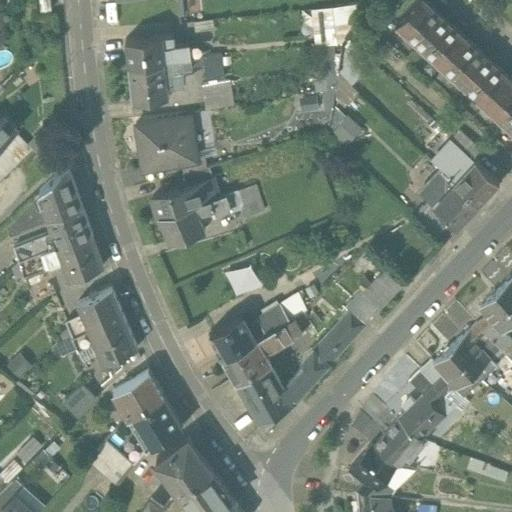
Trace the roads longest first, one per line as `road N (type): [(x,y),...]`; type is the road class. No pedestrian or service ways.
road 1 (residential): [(76,0),(93,141),(139,295),(172,363),(257,480)]
road 2 (residential): [(511,216),(257,480)]
